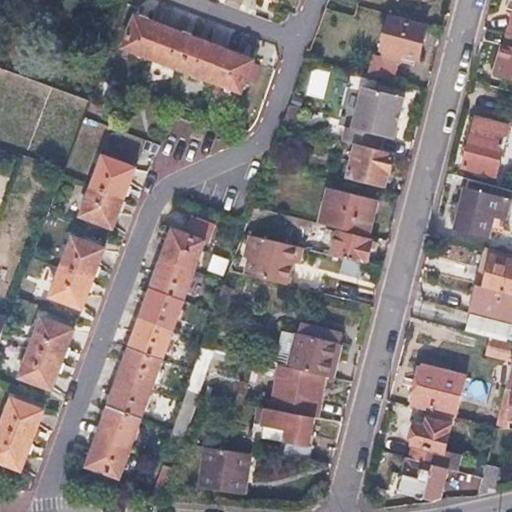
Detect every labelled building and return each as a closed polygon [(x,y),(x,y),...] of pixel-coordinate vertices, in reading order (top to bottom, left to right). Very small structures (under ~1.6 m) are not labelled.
[(164,31),(132,19),(121,50),(152,61),(164,31)] [(425,29),(388,20),(380,52),(386,53),(385,59),(398,63),(399,57),(417,61),(425,29)] [(193,42),(164,31),(152,61),(182,72),(193,42)] [(511,36),(505,34),(503,34),(497,58),(490,56),(488,64),(495,65),(492,76),(511,81),(511,36)] [(222,52),(193,42),(182,72),(211,83),(222,52)] [(250,63),(222,52),(211,83),(240,93),(250,63)] [(403,96),(366,87),(356,128),(350,127),(346,143),(355,146),(378,151),(382,135),(393,138),(403,96)] [(481,119),(469,116),(464,133),(476,136),(481,119)] [(506,126),(481,119),(476,136),(502,143),(506,126)] [(476,136),(464,133),(460,151),(466,153),(470,138),(475,140),(476,136)] [(470,138),(466,153),(462,170),(494,178),(502,143),(476,136),(475,140),(470,138)] [(378,151),(355,146),(348,177),(383,186),(386,174),(389,175),(393,155),(378,151)] [(273,147),(266,166),(276,168),(282,150),(273,147)] [(134,170),(103,158),(92,187),(123,199),(134,170)] [(511,191),(467,180),(454,231),(486,239),(496,200),(511,204),(511,191)] [(123,199),(92,187),(80,219),(111,230),(123,199)] [(375,205),(328,192),(319,226),(367,238),(375,205)] [(204,241),(174,230),(162,262),(193,273),(204,241)] [(371,244),(336,234),(330,258),(365,267),(371,244)] [(242,262),(233,259),(228,273),(290,289),(297,265),(302,266),(306,252),(250,237),(242,262)] [(103,252),(72,241),(62,268),(92,280),(103,252)] [(511,264),(489,258),(480,290),(475,288),(472,299),(511,309),(511,264)] [(193,273),(162,262),(152,291),(182,303),(193,273)] [(92,280),(62,268),(50,300),(80,312),(92,280)] [(182,303),(152,291),(141,321),(172,332),(182,303)] [(511,309),(472,299),(467,316),(488,321),(503,325),(511,326),(511,309)] [(72,333),(42,321),(31,349),(61,361),(72,333)] [(172,332),(141,321),(131,350),(161,361),(172,332)] [(503,325),(488,321),(486,327),(501,331),(503,325)] [(309,341),(297,338),(289,369),(332,381),(341,349),(320,343),(321,338),(311,336),(309,341)] [(511,358),(511,345),(489,340),(485,355),(511,363),(511,358)] [(242,358),(201,347),(192,372),(185,393),(197,396),(210,359),(234,366),(235,362),(240,363),(242,358)] [(61,361),(31,349),(20,379),(50,391),(61,361)] [(161,361),(131,350),(120,379),(151,390),(161,361)] [(465,381),(422,370),(412,406),(432,411),(431,415),(455,422),(465,381)] [(324,381),(294,373),(283,415),(313,421),(324,381)] [(151,390),(120,379),(109,409),(140,420),(151,390)] [(508,391),(504,390),(493,432),(506,430),(507,422),(511,391),(508,391)] [(42,413),(12,402),(1,429),(32,441),(42,413)] [(140,420),(109,409),(99,438),(130,449),(140,420)] [(283,415),(271,412),(264,440),(286,446),(282,462),(309,467),(313,452),(318,453),(321,441),(316,439),(320,423),(313,421),(283,415)] [(408,442),(411,448),(408,460),(440,468),(444,453),(450,429),(427,422),(426,428),(419,426),(411,431),(408,442)] [(32,441),(1,429),(0,431),(0,463),(20,471),(32,441)] [(130,449),(99,438),(89,464),(120,476),(130,449)] [(250,456),(204,448),(197,488),(243,496),(250,456)] [(460,456),(444,453),(440,468),(448,470),(452,471),(456,472),(460,456)] [(405,473),(400,475),(397,489),(399,495),(435,504),(440,501),(448,470),(440,468),(408,460),(405,473)] [(175,471),(164,467),(155,491),(166,495),(175,471)] [(484,469),(482,478),(477,499),(494,494),(499,473),(484,469)] [(456,472),(452,471),(445,499),(459,503),(461,497),(476,501),(477,499),(482,478),(456,472)]
